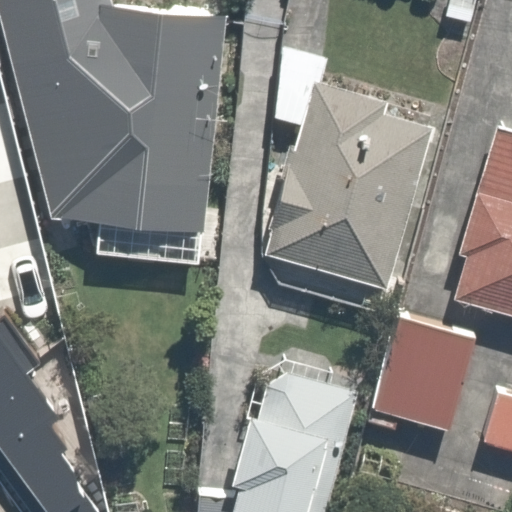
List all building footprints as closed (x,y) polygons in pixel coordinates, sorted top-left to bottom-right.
[(214,5),(149,0),(2,0),(62,228),(78,231),(231,237),(244,57),(210,55),(214,5)] [(268,269),(397,306),(447,135),(341,104),(353,63),(297,47),(277,113),(311,123),(268,269)] [(472,445),(511,456),(511,122),(503,120),(451,297),(510,314),(503,337),(472,445)] [(0,248),(19,235),(0,207),(0,248)] [(472,445),(503,337),(397,306),(374,384),(365,414),(472,445)] [(336,511),(365,414),(374,384),(277,356),(231,511),(336,511)] [(8,511),(0,503),(0,511),(8,511)]
